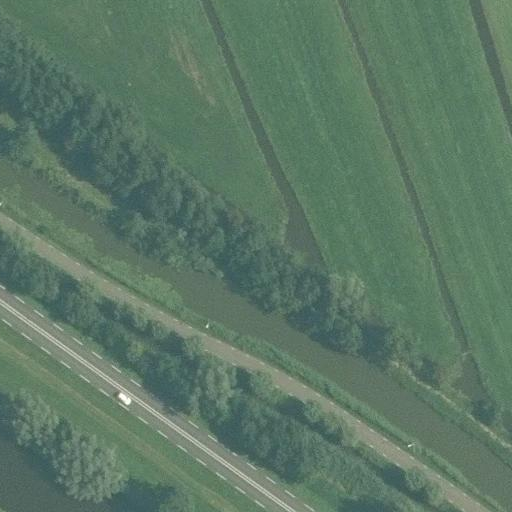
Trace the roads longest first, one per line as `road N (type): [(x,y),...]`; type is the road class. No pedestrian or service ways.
road 1 (unclassified): [(476,511),(308,396),(0,225)]
road 2 (primary): [(291,511),(0,302)]
